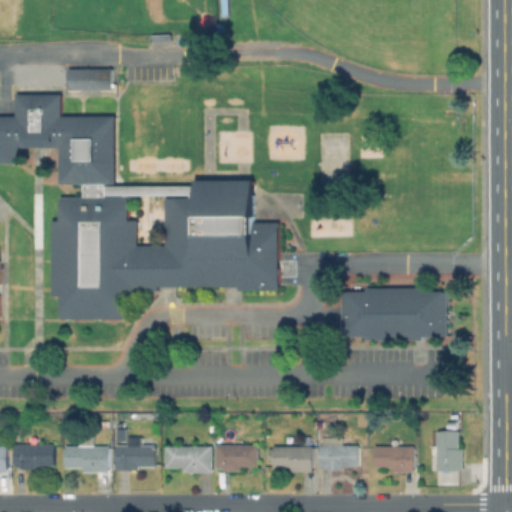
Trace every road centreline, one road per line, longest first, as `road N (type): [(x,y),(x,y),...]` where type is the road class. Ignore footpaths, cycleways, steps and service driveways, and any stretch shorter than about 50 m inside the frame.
road 1 (residential): [(0,503),(509,505)]
road 2 (secondary): [(506,0),(509,505)]
road 3 (residential): [(0,372),(110,373),(126,366),(153,315),(306,314),(309,263)]
road 4 (residential): [(309,263),(508,263)]
